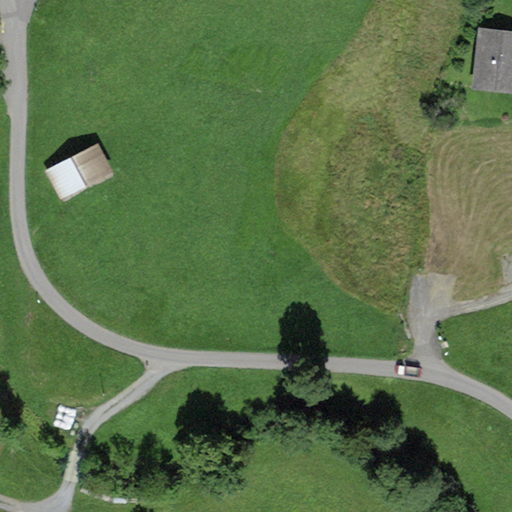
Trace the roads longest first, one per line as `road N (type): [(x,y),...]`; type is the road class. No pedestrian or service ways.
road 1 (track): [(0,502),(23,510),(59,502),(93,418),(136,390),(162,356)]
road 2 (track): [(511,292),(431,316),(422,372)]
